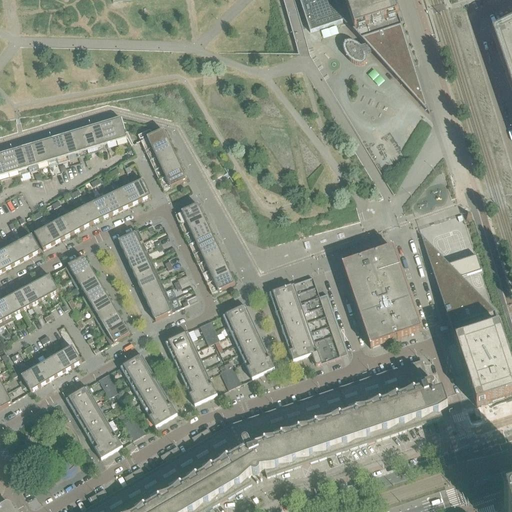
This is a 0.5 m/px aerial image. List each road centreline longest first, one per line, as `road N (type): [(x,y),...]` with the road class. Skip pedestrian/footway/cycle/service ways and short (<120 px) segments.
road 1 (residential): [(0,291),(162,210),(211,307),(0,430)]
road 2 (residential): [(48,511),(215,416),(362,367)]
road 3 (residential): [(436,345),(402,233),(327,259)]
road 4 (residential): [(511,163),(473,35),(477,14),(507,0)]
road 5 (secondary): [(468,453),(306,511)]
